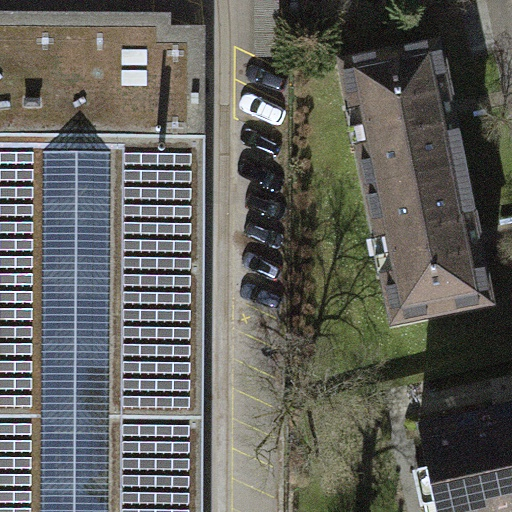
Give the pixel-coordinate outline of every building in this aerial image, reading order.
[(279,0),(255,0),(256,56),(279,56),(279,0)] [(0,511),(200,511),(203,31),(167,31),(167,18),(133,18),(97,18),(97,30),(0,29),(0,511)] [(366,192),(466,172),(454,107),(441,40),(341,60),(366,192)] [(466,172),(366,192),(393,324),(493,304),(480,238),(466,172)] [(511,511),(511,402),(411,424),(429,511),(511,511)]
